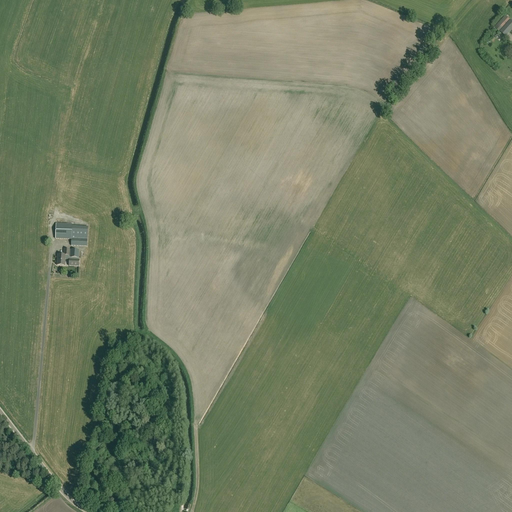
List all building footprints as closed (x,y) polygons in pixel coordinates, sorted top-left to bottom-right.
[(499,32),(510,20),(505,16),(494,28),(499,32)] [(511,21),(510,20),(499,32),(505,38),(511,30),(511,21)] [(56,239),(72,240),(72,226),(72,224),(56,224),(56,239)] [(72,240),(71,246),(87,246),(88,227),(72,226),(72,240)] [(70,259),(70,258),(69,258),(70,250),(64,249),(64,255),(58,255),(57,265),(64,266),(65,259),(70,259)] [(70,258),(70,259),(69,266),(79,267),(79,260),(78,260),(79,250),(71,250),(70,258)]
